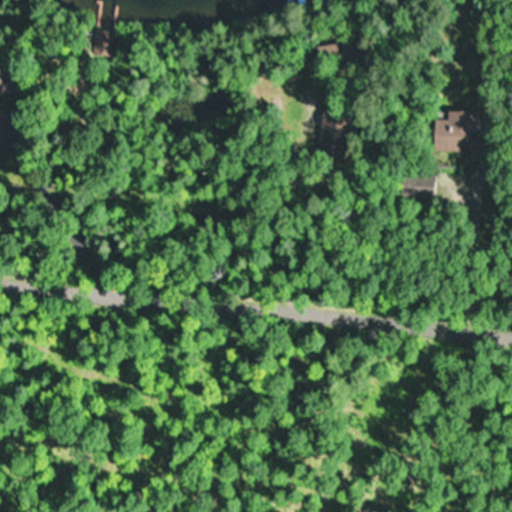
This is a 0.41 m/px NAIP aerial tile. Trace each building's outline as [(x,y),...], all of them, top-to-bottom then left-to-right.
[(95,57),(114,57),(114,30),(95,30),(95,57)] [(0,106),(12,101),(0,72),(0,106)] [(433,121),(433,153),(471,152),(471,112),(447,112),(447,121),(433,121)] [(339,126),(322,125),(320,156),(337,158),(339,126)] [(402,195),(427,195),(427,176),(402,176),(402,195)]
